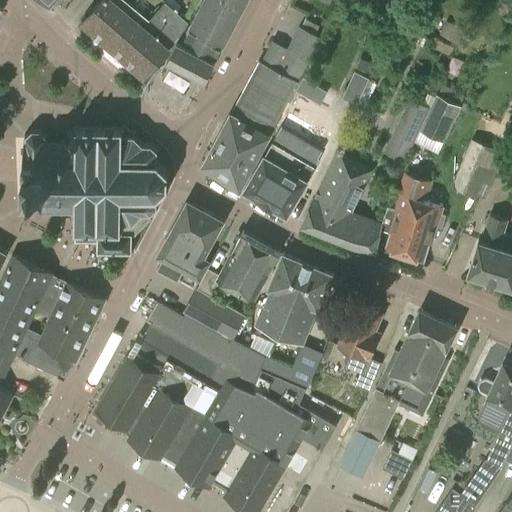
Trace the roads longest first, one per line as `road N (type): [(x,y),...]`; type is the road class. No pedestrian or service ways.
road 1 (residential): [(511,331),(302,246),(184,179)]
road 2 (tertiary): [(124,291),(9,504)]
road 3 (tertiary): [(178,144),(23,13)]
road 4 (tertiary): [(266,0),(199,123),(178,144)]
road 5 (residential): [(0,230),(124,291)]
road 6 (tertiary): [(184,179),(124,291)]
